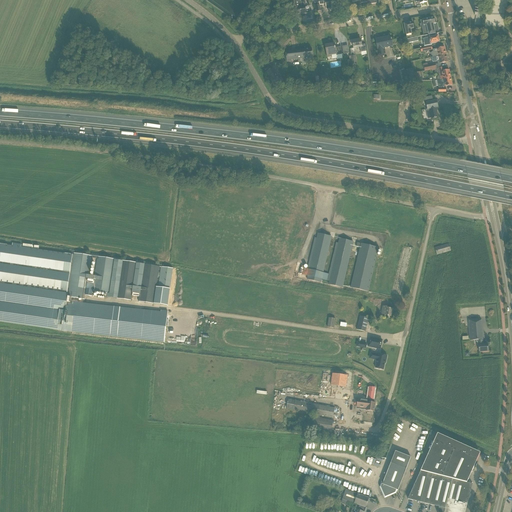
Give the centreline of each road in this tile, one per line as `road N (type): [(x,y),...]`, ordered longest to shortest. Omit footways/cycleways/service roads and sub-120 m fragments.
road 1 (motorway): [(0,125),(199,143),(511,197)]
road 2 (motorway): [(511,179),(285,142),(0,112)]
road 3 (unclassified): [(434,209),(145,153),(0,139)]
road 4 (tertiary): [(476,139),(291,115),(271,101),(233,40)]
road 5 (unclassified): [(377,429),(434,209)]
road 6 (residential): [(233,40),(448,6)]
road 7 (tertiary): [(476,139),(448,6)]
